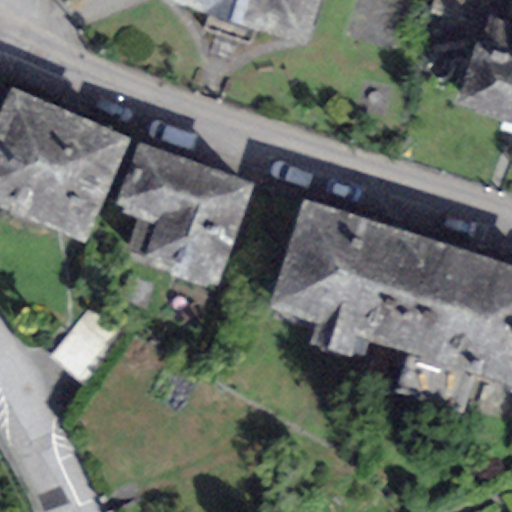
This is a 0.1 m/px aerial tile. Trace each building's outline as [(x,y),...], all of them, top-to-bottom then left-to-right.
[(317,0),(158,0),(206,16),(201,30),(249,46),(255,28),(303,44),(317,0)] [(511,124),(511,24),(484,16),(455,108),(511,124)] [(128,140),(11,89),(0,113),(0,206),(83,243),(128,140)] [(254,189),(139,147),(116,211),(137,218),(124,255),(218,289),(254,189)] [(426,239),(302,199),(267,306),(316,323),(309,343),(351,357),(358,337),(388,347),(426,239)] [(511,269),(426,239),(388,347),(406,353),(396,383),(451,403),(463,371),(511,388),(511,269)]
